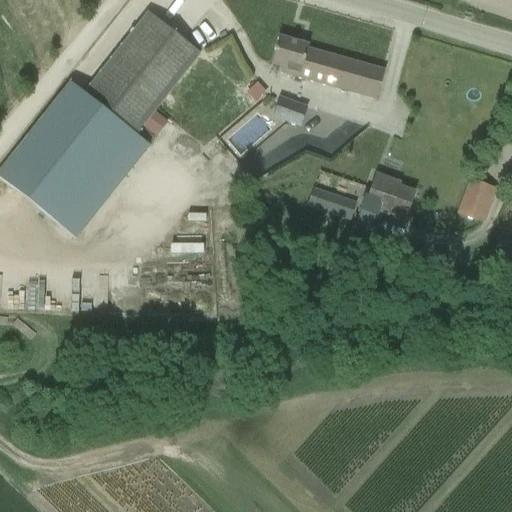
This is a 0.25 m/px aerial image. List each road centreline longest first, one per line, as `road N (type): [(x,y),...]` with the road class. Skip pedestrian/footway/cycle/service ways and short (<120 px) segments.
road 1 (track): [(0,144),(120,0)]
road 2 (unclassified): [(511,46),(349,0)]
